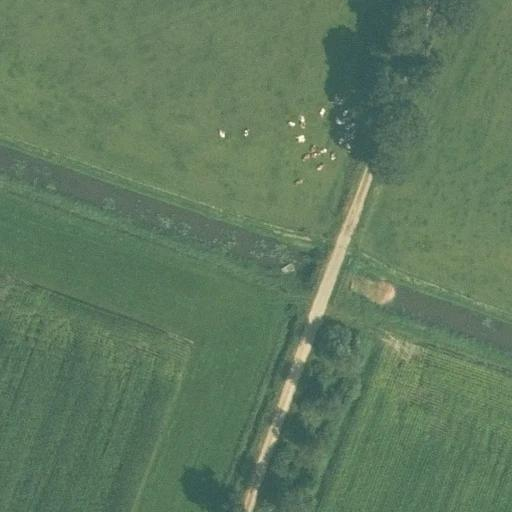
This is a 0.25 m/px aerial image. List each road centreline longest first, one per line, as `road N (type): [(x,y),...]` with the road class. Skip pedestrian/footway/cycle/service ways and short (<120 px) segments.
road 1 (track): [(238,511),(337,246)]
road 2 (track): [(337,246),(429,0)]
